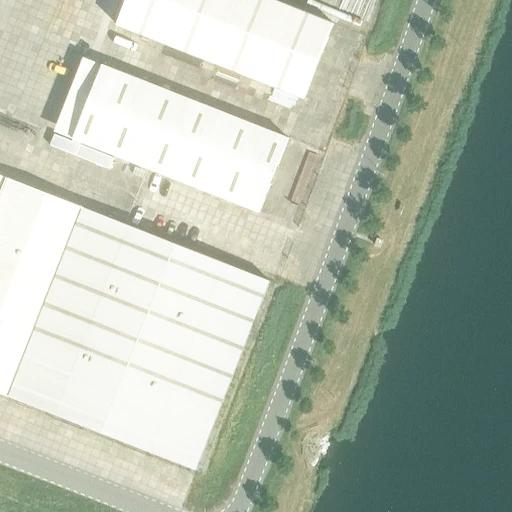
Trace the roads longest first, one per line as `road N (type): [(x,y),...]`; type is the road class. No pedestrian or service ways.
road 1 (unclassified): [(237,511),(345,240),(427,0)]
road 2 (unclassified): [(146,511),(0,451)]
